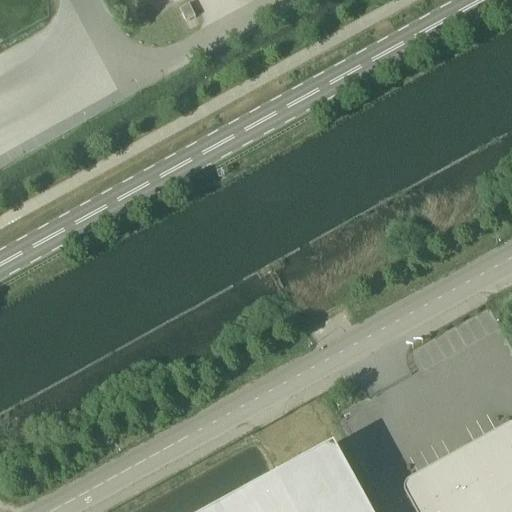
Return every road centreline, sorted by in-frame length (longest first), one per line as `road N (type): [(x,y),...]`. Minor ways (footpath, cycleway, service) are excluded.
road 1 (secondary): [(0,267),(487,0)]
road 2 (unclassified): [(54,511),(511,256)]
road 3 (unclassified): [(281,0),(127,83),(82,0)]
